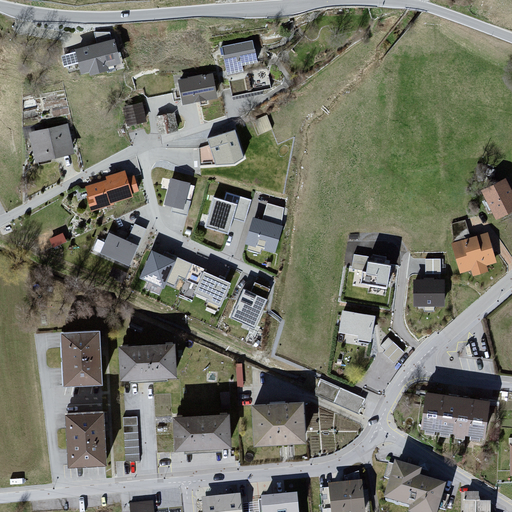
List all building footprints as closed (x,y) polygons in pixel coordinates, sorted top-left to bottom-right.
[(84,76),(125,62),(117,38),(76,51),(84,76)] [(254,41),(222,48),(228,76),(246,72),(245,66),(258,63),(254,41)] [(179,78),(184,105),(219,99),(214,72),(179,78)] [(143,104),(123,110),(128,128),(147,123),(143,104)] [(172,110),(156,117),(160,128),(167,125),(169,131),(180,127),(172,110)] [(255,117),(261,132),(273,127),(267,112),(255,117)] [(67,124),(30,133),(37,162),(74,153),(67,124)] [(236,131),(207,140),(216,168),(245,159),(236,131)] [(203,163),(214,159),(208,143),(197,147),(203,163)] [(83,188),(90,213),(115,206),(114,203),(134,197),(133,193),(138,192),(136,184),(130,186),(126,171),(106,177),(107,181),(83,188)] [(483,192),(498,220),(511,212),(511,186),(508,178),(483,192)] [(193,185),(173,180),(166,206),(187,211),(193,185)] [(224,201),(214,198),(205,228),(229,236),(234,220),(245,224),(252,201),(226,194),(224,201)] [(284,226),(252,217),(244,245),(277,254),(284,226)] [(107,231),(98,252),(132,265),(146,230),(134,225),(128,240),(107,231)] [(453,243),(462,274),(472,270),(475,278),(490,273),(488,266),(499,263),(489,232),(453,243)] [(152,249),(140,279),(165,289),(177,259),(152,249)] [(390,266),(368,262),(369,256),(354,254),(352,268),(363,270),(360,283),(387,288),(390,266)] [(426,256),(426,272),(442,272),(443,256),(426,256)] [(207,303),(222,308),(233,281),(204,270),(194,294),(209,299),(207,303)] [(446,279),(413,279),(413,307),(445,308),(446,279)] [(256,329),(273,288),(256,281),(251,291),(244,288),(232,319),(256,329)] [(375,316),(342,310),(338,333),(358,335),(357,340),(371,342),(375,316)] [(68,383),(104,382),(102,330),(66,332),(68,383)] [(390,336),(380,345),(395,360),(405,351),(390,336)] [(124,380),(179,377),(177,343),(122,345),(124,380)] [(344,404),(359,410),(364,396),(350,390),(344,404)] [(487,439),(492,401),(428,392),(423,430),(487,439)] [(256,403),(258,443),(308,441),(307,401),(256,403)] [(71,467),(110,465),(108,411),(68,413),(71,467)] [(178,450),(232,447),(230,414),(176,417),(178,450)] [(126,459),(140,459),(139,416),(125,416),(126,459)] [(412,511),(442,511),(448,486),(423,481),(425,472),(396,465),(387,504),(413,510),(412,511)] [(367,511),(365,483),(330,485),(332,511),(367,511)] [(301,511),(300,495),(263,498),(264,511),(301,511)] [(204,511),(243,511),(242,496),(203,501),(204,511)] [(465,511),(491,511),(492,505),(481,504),(479,497),(467,496),(465,511)] [(131,511),(154,511),(154,501),(131,503),(131,511)]
